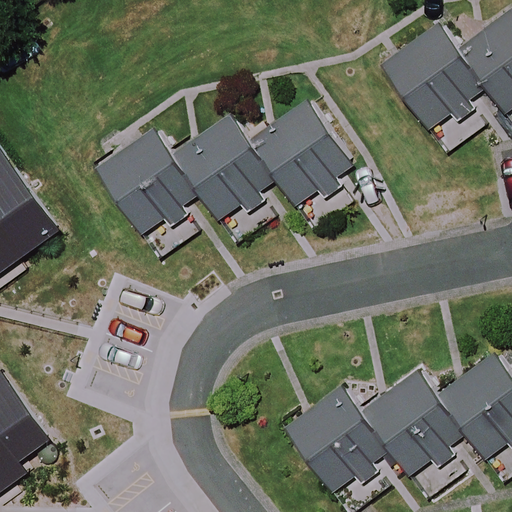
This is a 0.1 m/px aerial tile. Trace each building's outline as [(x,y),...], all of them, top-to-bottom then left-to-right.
[(511,6),(458,47),(488,86),(511,117),(511,6)] [(458,47),(436,18),(381,60),(451,153),(493,121),(474,97),(488,86),(458,47)] [(282,183),(320,233),(360,203),(342,179),(357,168),(307,102),(252,144),(282,183)] [(205,199),(244,250),(282,221),(264,197),(282,183),(252,144),(234,120),(177,163),(205,199)] [(177,163),(156,136),(98,180),(165,267),(205,237),(187,213),(205,199),(177,163)] [(470,432),(509,483),(511,480),(511,369),(500,353),(443,396),(470,432)] [(443,396),(422,368),(364,412),(393,452),(430,500),(470,469),(452,445),(470,432),(443,396)] [(364,412),(342,383),(286,425),(352,511),(364,511),(398,486),(380,462),(393,452),(364,412)]
